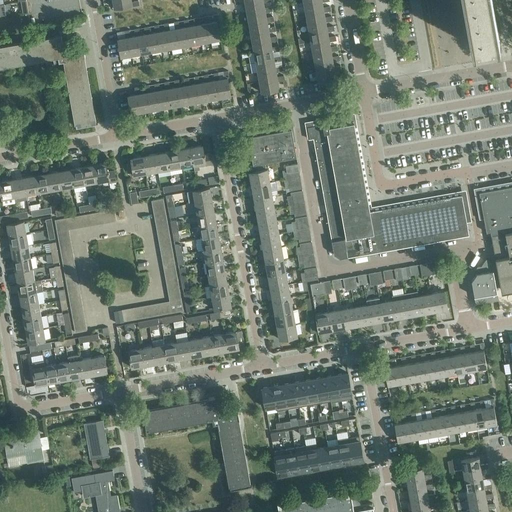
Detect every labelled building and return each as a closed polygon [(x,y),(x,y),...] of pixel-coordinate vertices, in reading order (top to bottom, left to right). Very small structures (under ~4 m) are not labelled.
[(260,0),(245,3),(247,13),(265,9),(265,7),(264,2),(271,1),(270,0),(260,0)] [(317,0),(304,2),(305,12),(324,9),(323,7),(322,2),(329,1),(329,0),(317,0)] [(463,0),(472,46),(499,41),(492,0),(463,0)] [(247,13),(249,23),(267,19),(266,17),(266,12),(272,11),(272,6),(265,7),(265,9),(247,13)] [(305,12),(307,22),(326,19),(325,17),(324,12),(331,11),(330,6),(323,7),(324,9),(305,12)] [(214,22),(209,22),(207,23),(211,41),(221,39),(218,22),(219,21),(218,14),(213,15),(214,22)] [(205,23),(199,24),(198,25),(201,43),(211,41),(207,23),(209,22),(208,16),(203,16),(205,23)] [(249,23),(250,33),(269,29),(268,27),(267,22),(274,21),(273,16),(266,17),(267,19),(249,23)] [(307,22),(309,32),(327,29),(327,27),(326,22),(333,21),(332,16),(325,17),(326,19),(307,22)] [(195,25),(190,26),(188,26),(191,45),(201,43),(198,25),(199,24),(198,17),(193,18),(195,25)] [(185,27),(180,28),(178,28),(181,46),(191,45),(188,26),(190,26),(188,19),(184,20),(185,27)] [(175,29),(170,30),(168,30),(171,48),(181,46),(178,28),(180,28),(178,21),(174,22),(175,29)] [(165,30),(160,31),(158,32),(161,50),(171,48),(168,30),(170,30),(169,23),(164,24),(165,30)] [(155,32),(150,33),(148,34),(151,52),(161,50),(158,32),(160,31),(159,24),(154,25),(155,32)] [(145,34),(140,35),(138,35),(141,54),(151,52),(148,34),(150,33),(149,26),(144,27),(145,34)] [(250,33),(252,43),(270,39),(270,37),(269,32),(276,31),(275,26),(268,27),(269,29),(250,33)] [(309,32),(311,42),(329,39),(329,37),(328,32),(335,30),(334,26),(327,27),(327,29),(309,32)] [(135,36),(130,37),(128,37),(131,55),(141,54),(138,35),(140,35),(139,28),(134,29),(135,36)] [(128,37),(130,37),(129,30),(124,31),(126,38),(118,39),(121,57),(131,55),(128,37)] [(67,74),(66,74),(65,74),(65,75),(69,74),(70,79),(68,79),(70,87),(68,87),(68,88),(71,87),(72,92),(71,92),(72,100),(70,100),(70,101),(73,100),(74,105),(73,106),(74,113),(72,114),(73,114),(76,114),(77,118),(75,119),(76,124),(76,127),(94,124),(94,123),(82,58),(85,57),(84,50),(65,54),(61,34),(54,36),(55,39),(0,48),(0,66),(0,67),(0,65),(5,64),(5,67),(6,67),(6,66),(11,65),(10,63),(18,62),(19,65),(19,63),(27,62),(26,60),(31,60),(32,63),(32,61),(40,59),(40,58),(44,57),(45,60),(46,60),(45,58),(53,57),(53,56),(58,55),(59,62),(66,61),(67,66),(66,66),(67,74)] [(252,43),(254,52),(272,49),(272,47),(271,42),(278,41),(277,36),(270,37),(270,39),(252,43)] [(311,42),(313,52),(331,49),(331,47),(330,42),(336,40),(336,36),(329,37),(329,39),(311,42)] [(313,52),(314,62),(333,59),(332,57),(331,51),(338,50),(337,45),(331,47),(331,49),(313,52)] [(254,52),(256,62),(274,59),(274,57),(273,52),(280,50),(279,46),(272,47),(272,49),(254,52)] [(314,62),(316,72),(335,69),(334,66),(333,61),(340,60),(339,55),(332,57),(333,59),(314,62)] [(256,62),(258,72),(276,69),(275,67),(275,62),(281,60),(281,56),(274,57),(274,59),(256,62)] [(258,72),(259,82),(278,79),(277,77),(276,71),(283,70),(282,65),(275,67),(276,69),(258,72)] [(335,69),(316,72),(318,82),(336,79),(335,71),(342,70),(341,65),(334,66),(335,69)] [(225,78),(220,79),(218,79),(221,98),(231,96),(228,78),(230,78),(228,70),(223,71),(225,78)] [(215,80),(210,81),(208,81),(211,100),(221,98),(218,79),(220,79),(218,72),(214,73),(215,80)] [(205,82),(200,83),(198,83),(201,101),(211,100),(208,81),(210,81),(208,74),(204,75),(205,82)] [(278,79),(259,82),(261,92),(280,89),(278,81),(285,80),(284,75),(277,77),(278,79)] [(195,83),(190,84),(188,85),(191,103),(201,101),(198,83),(200,83),(199,76),(194,77),(195,83)] [(185,85),(180,86),(178,87),(181,105),(191,103),(188,85),(190,84),(189,78),(184,78),(185,85)] [(175,87),(170,88),(168,88),(171,107),(181,105),(178,87),(180,86),(179,79),(174,80),(175,87)] [(165,89),(160,90),(158,90),(161,108),(171,107),(168,88),(170,88),(169,81),(164,82),(165,89)] [(155,91),(150,92),(148,92),(151,110),(161,108),(158,90),(160,90),(159,83),(154,84),(155,91)] [(146,92),(140,93),(138,94),(141,112),(151,110),(148,92),(150,92),(149,85),(144,85),(146,92)] [(138,94),(140,93),(139,86),(134,87),(136,94),(128,95),(131,114),(141,112),(138,94)] [(309,138),(309,139),(314,138),(332,240),(334,254),(340,258),(347,256),(347,257),(348,257),(348,256),(433,241),(434,241),(432,234),(467,228),(467,222),(462,195),(368,212),(351,119),(328,123),(328,122),(323,123),(323,124),(307,126),(309,138)] [(291,129),(277,132),(282,160),(296,157),(293,141),(291,129)] [(277,132),(263,134),(268,162),(282,160),(277,132)] [(255,165),(265,163),(268,162),(263,134),(248,137),(250,149),(253,165),(255,165)] [(202,145),(190,147),(193,164),(193,165),(194,170),(200,169),(199,164),(205,162),(205,165),(212,164),(210,154),(205,154),(205,153),(204,154),(202,145)] [(190,147),(179,149),(182,167),(193,165),(193,164),(190,147)] [(179,149),(167,152),(170,169),(182,167),(179,149)] [(167,152),(155,154),(158,171),(170,169),(167,152)] [(155,154),(143,156),(146,173),(158,171),(155,154)] [(146,173),(143,156),(131,158),(134,175),(146,173)] [(106,162),(94,165),(97,182),(109,180),(109,182),(116,181),(114,170),(108,171),(106,162)] [(286,165),(286,170),(287,173),(299,170),(298,163),(286,165)] [(94,165),(82,167),(86,184),(97,182),(94,165)] [(82,167),(71,169),(74,186),(86,184),(82,167)] [(71,169),(59,171),(62,188),(74,186),(71,169)] [(249,172),(252,185),(270,182),(268,169),(266,169),(256,171),(249,172)] [(287,173),(288,179),(300,176),(299,170),(287,173)] [(59,171),(47,173),(50,190),(62,188),(59,171)] [(47,173),(35,175),(38,192),(50,190),(47,173)] [(35,175),(23,177),(26,195),(38,192),(35,175)] [(288,179),(289,185),(301,182),(300,176),(288,179)] [(23,177),(11,180),(14,197),(26,195),(23,177)] [(14,197),(11,180),(0,181),(0,185),(2,199),(14,197)] [(252,185),(254,198),(272,195),(270,182),(252,185)] [(289,185),(290,188),(290,190),(302,188),(301,182),(289,185)] [(193,190),(195,202),(212,199),(210,187),(193,190)] [(511,187),(479,193),(486,231),(490,231),(491,234),(511,229),(511,187)] [(291,192),(291,195),(292,198),(303,196),(302,190),(291,192)] [(138,203),(136,191),(130,192),(132,204),(138,203)] [(254,198),(256,211),(274,207),(272,195),(254,198)] [(292,198),(293,204),(305,202),(303,196),(292,198)] [(151,200),(153,206),(164,204),(163,198),(151,200)] [(195,202),(197,214),(214,211),(212,199),(195,202)] [(293,204),(294,210),(306,208),(305,202),(293,204)] [(153,206),(154,212),(165,210),(164,204),(153,206)] [(256,211),(259,223),(277,220),(274,207),(256,211)] [(294,210),(294,213),(295,216),(307,214),(306,208),(294,210)] [(114,209),(108,210),(110,222),(117,221),(114,209)] [(108,210),(102,211),(104,223),(110,222),(108,210)] [(154,212),(155,218),(167,216),(165,210),(154,212)] [(102,211),(96,212),(99,224),(104,223),(102,211)] [(197,214),(199,226),(216,223),(214,211),(197,214)] [(96,212),(90,213),(93,225),(99,224),(96,212)] [(90,213),(85,214),(87,226),(93,225),(90,213)] [(85,214),(79,215),(81,227),(87,226),(85,214)] [(79,215),(73,216),(75,228),(81,227),(79,215)] [(73,216),(67,218),(69,229),(75,228),(73,216)] [(155,218),(156,224),(168,222),(167,216),(155,218)] [(295,218),(296,221),(296,224),(308,222),(307,216),(295,218)] [(55,220),(57,231),(69,229),(67,218),(55,220)] [(259,223),(261,236),(279,233),(277,220),(259,223)] [(7,224),(9,236),(26,233),(24,221),(7,224)] [(156,224),(157,230),(169,228),(168,222),(156,224)] [(296,224),(297,230),(309,228),(308,222),(296,224)] [(199,226),(201,238),(219,235),(216,223),(199,226)] [(157,230),(158,236),(170,234),(169,228),(157,230)] [(297,230),(298,236),(310,234),(309,228),(297,230)] [(57,231),(58,237),(70,235),(69,229),(57,231)] [(511,230),(490,234),(500,288),(511,285),(511,230)] [(9,236),(11,248),(28,245),(26,233),(9,236)] [(261,236),(263,249),(281,246),(279,233),(261,236)] [(158,236),(159,242),(171,240),(170,234),(158,236)] [(298,236),(299,239),(300,242),(311,239),(310,234),(298,236)] [(58,237),(59,243),(71,241),(70,235),(58,237)] [(201,238),(204,250),(221,247),(219,235),(201,238)] [(159,242),(160,248),(172,246),(171,240),(159,242)] [(59,243),(60,249),(72,247),(71,241),(59,243)] [(300,243),(300,246),(301,249),(313,247),(312,241),(300,243)] [(11,248),(13,260),(31,256),(28,245),(11,248)] [(160,248),(161,254),(173,251),(172,246),(160,248)] [(263,249),(266,262),(284,259),(281,246),(263,249)] [(60,249),(61,255),(73,253),(72,247),(60,249)] [(204,250),(206,262),(223,259),(221,247),(204,250)] [(301,249),(302,255),(314,253),(313,247),(301,249)] [(161,254),(162,259),(174,257),(173,251),(161,254)] [(61,255),(62,261),(74,259),(73,253),(61,255)] [(302,255),(303,261),(315,259),(314,253),(302,255)] [(13,260),(16,271),(33,268),(31,256),(13,260)] [(162,259),(163,265),(175,263),(174,257),(162,259)] [(499,300),(493,267),(492,262),(486,258),(481,265),(477,266),(475,269),(476,273),(471,280),(476,304),(499,300)] [(62,261),(63,267),(75,265),(74,259),(62,261)] [(206,262),(208,274),(225,270),(223,259),(206,262)] [(266,262),(268,275),(286,272),(284,259),(266,262)] [(303,261),(304,264),(304,267),(316,265),(315,259),(303,261)] [(432,262),(426,263),(428,275),(434,274),(432,262)] [(163,265),(164,271),(176,269),(175,263),(163,265)] [(428,275),(426,263),(420,264),(422,276),(428,275)] [(63,267),(64,273),(76,271),(75,265),(63,267)] [(406,266),(400,267),(402,279),(408,278),(406,266)] [(304,269),(305,272),(306,275),(317,273),(316,267),(304,269)] [(402,279),(400,267),(394,268),(396,280),(402,279)] [(16,271),(18,283),(35,280),(33,268),(16,271)] [(164,271),(165,277),(177,275),(176,269),(164,271)] [(208,274),(210,285),(227,282),(225,270),(208,274)] [(64,273),(66,279),(77,276),(76,271),(64,273)] [(381,271),(375,272),(377,284),(383,283),(381,271)] [(268,275),(270,288),(288,284),(286,272),(268,275)] [(377,284),(375,272),(369,273),(371,285),(377,284)] [(306,275),(307,281),(318,279),(317,273),(306,275)] [(165,277),(166,283),(178,281),(177,275),(165,277)] [(355,275),(349,277),(351,288),(357,287),(355,275)] [(66,279),(67,285),(79,282),(77,276),(66,279)] [(351,288),(349,277),(343,278),(345,289),(351,288)] [(18,283),(20,295),(37,292),(35,280),(18,283)] [(330,280),(324,281),(326,293),(332,292),(330,280)] [(166,283),(167,289),(179,287),(178,281),(166,283)] [(326,293),(324,281),(310,283),(312,295),(326,293)] [(67,285),(68,290),(80,288),(79,282),(67,285)] [(210,285),(212,297),(229,294),(227,282),(210,285)] [(270,288),(272,300),(291,297),(288,284),(270,288)] [(167,289),(168,295),(180,293),(179,287),(167,289)] [(68,290),(69,296),(81,294),(80,288),(68,290)] [(444,291),(431,293),(435,311),(448,309),(444,291)] [(20,295),(22,307),(39,304),(37,292),(20,295)] [(168,295),(170,301),(181,299),(180,293),(168,295)] [(431,293),(419,295),(422,313),(435,311),(431,293)] [(69,296),(70,302),(82,300),(81,294),(69,296)] [(229,294),(212,297),(214,309),(231,306),(229,294)] [(419,295),(406,298),(409,316),(422,313),(419,295)] [(272,300),(275,313),(293,310),(291,297),(272,300)] [(406,298),(393,300),(396,318),(409,316),(406,298)] [(181,299),(170,301),(172,313),(184,311),(181,299)] [(70,302),(71,308),(83,306),(82,300),(70,302)] [(393,300),(380,302),(383,320),(396,318),(393,300)] [(170,301),(164,302),(166,314),(172,313),(170,301)] [(164,302),(158,303),(160,315),(166,314),(164,302)] [(380,302),(367,304),(370,323),(383,320),(380,302)] [(158,303),(152,304),(154,316),(160,315),(158,303)] [(22,307),(24,319),(41,316),(39,304),(22,307)] [(152,304),(146,305),(148,317),(154,316),(152,304)] [(367,304),(354,307),(358,325),(370,323),(367,304)] [(146,305),(140,306),(142,318),(148,317),(146,305)] [(71,308),(72,314),(84,312),(83,306),(71,308)] [(140,306),(134,307),(136,319),(142,318),(140,306)] [(134,307),(128,308),(130,320),(136,319),(134,307)] [(354,307),(341,309),(345,327),(358,325),(354,307)] [(130,320),(128,308),(122,309),(124,321),(130,320)] [(341,309),(329,311),(332,330),(345,327),(341,309)] [(275,313),(277,326),(295,323),(293,310),(275,313)] [(332,330),(329,311),(316,314),(319,332),(332,330)] [(72,314),(73,320),(85,318),(84,312),(72,314)] [(24,319),(26,331),(43,328),(41,316),(24,319)] [(73,320),(74,326),(86,324),(85,318),(73,320)] [(295,323),(277,326),(279,339),(298,336),(295,323)] [(86,324),(74,326),(75,332),(87,330),(86,324)] [(43,328),(26,331),(28,343),(46,340),(43,328)] [(242,330),(224,333),(227,350),(239,348),(239,347),(245,346),(242,330)] [(224,333),(212,335),(215,353),(227,350),(224,333)] [(212,335),(200,337),(203,355),(215,353),(212,335)] [(200,337),(188,340),(192,357),(203,355),(200,337)] [(188,340),(177,342),(180,359),(192,357),(188,340)] [(177,342),(165,344),(168,361),(180,359),(177,342)] [(481,350),(476,351),(474,351),(477,369),(487,368),(484,350),(485,349),(484,342),(480,343),(481,350)] [(42,349),(41,343),(29,346),(31,356),(36,356),(35,351),(42,349)] [(165,344),(153,346),(156,363),(168,361),(165,344)] [(471,352),(466,353),(464,353),(467,371),(477,369),(474,351),(476,351),(474,344),(470,345),(471,352)] [(153,346),(141,348),(144,365),(156,363),(153,346)] [(461,353),(456,354),(454,355),(457,373),(467,371),(464,353),(466,353),(464,346),(460,346),(461,353)] [(451,355),(446,356),(444,356),(447,375),(457,373),(454,355),(456,354),(455,347),(450,348),(451,355)] [(144,365),(141,348),(129,350),(132,368),(144,365)] [(442,357),(436,358),(434,358),(437,376),(447,375),(444,356),(446,356),(445,349),(440,350),(442,357)] [(432,359),(426,360),(424,360),(427,378),(437,376),(434,358),(436,358),(435,351),(430,352),(432,359)] [(422,360),(416,361),(414,362),(418,380),(427,378),(424,360),(426,360),(425,353),(421,353),(422,360)] [(412,362),(407,363),(404,364),(408,382),(418,380),(414,362),(416,361),(415,354),(411,355),(412,362)] [(104,355),(92,357),(96,374),(107,372),(104,355)] [(402,364),(397,365),(394,365),(398,384),(408,382),(404,364),(407,363),(405,356),(401,357),(402,364)] [(92,357),(81,359),(84,376),(96,374),(92,357)] [(394,365),(397,365),(395,358),(391,359),(392,366),(384,367),(388,385),(398,384),(394,365)] [(84,376),(81,359),(69,361),(72,378),(72,381),(79,380),(79,377),(84,376)] [(69,361),(57,363),(60,381),(72,378),(69,361)] [(57,363),(45,365),(48,383),(60,381),(57,363)] [(48,383),(45,365),(33,368),(36,385),(48,383)] [(334,375),(338,394),(349,392),(345,373),(334,375)] [(324,377),(327,396),(338,394),(334,375),(324,377)] [(313,378),(317,398),(327,396),(324,377),(313,378)] [(302,380),(306,400),(317,398),(313,378),(302,380)] [(292,382),(295,402),(306,400),(302,380),(292,382)] [(281,384),(285,403),(295,402),(292,382),(281,384)] [(271,386),(274,406),(285,403),(281,384),(271,386)] [(259,388),(263,408),(274,406),(271,386),(259,388)] [(231,486),(230,486),(231,489),(248,486),(248,485),(236,420),(240,419),(238,412),(219,416),(216,396),(209,398),(209,401),(144,413),(144,412),(143,413),(146,430),(149,430),(149,429),(155,429),(154,427),(159,426),(160,429),(160,428),(168,426),(167,425),(172,424),(173,427),(174,427),(173,425),(181,424),(181,422),(186,422),(186,425),(187,425),(186,423),(194,421),(194,420),(199,419),(199,422),(200,422),(200,420),(207,419),(207,418),(212,417),(213,424),(221,423),(222,428),(220,428),(221,436),(220,436),(223,436),(224,441),(222,441),(224,449),(222,449),(222,450),(225,449),(226,454),(225,454),(226,462),(224,462),(225,463),(228,462),(229,467),(227,467),(229,475),(227,475),(227,476),(230,475),(231,480),(230,481),(231,486)] [(491,406),(486,407),(484,407),(487,425),(497,424),(494,406),(495,405),(494,398),(490,399),(491,406)] [(481,408),(476,409),(474,409),(477,427),(487,425),(484,407),(486,407),(484,400),(480,401),(481,408)] [(471,409),(466,410),(464,411),(467,429),(477,427),(474,409),(476,409),(474,402),(470,402),(471,409)] [(461,411),(456,412),(454,412),(457,431),(467,429),(464,411),(466,410),(465,403),(460,404),(461,411)] [(452,413),(446,414),(444,414),(448,433),(457,431),(454,412),(456,412),(455,405),(450,406),(452,413)] [(442,415),(436,416),(434,416),(438,434),(448,433),(444,414),(446,414),(445,407),(440,408),(442,415)] [(432,416),(427,417),(424,418),(428,436),(438,434),(434,416),(436,416),(435,409),(431,409),(432,416)] [(422,418),(417,419),(414,420),(418,438),(428,436),(424,418),(427,417),(425,410),(421,411),(422,418)] [(412,420),(407,421),(404,421),(408,440),(418,438),(414,420),(417,419),(415,412),(411,413),(412,420)] [(404,421),(407,421),(406,414),(401,415),(402,422),(395,423),(398,441),(408,440),(404,421)] [(84,423),(90,459),(110,455),(109,455),(105,431),(104,432),(103,428),(104,428),(103,420),(104,420),(104,419),(84,423)] [(4,437),(8,455),(10,466),(28,462),(44,459),(39,431),(32,432),(32,436),(22,438),(22,434),(4,437)] [(346,442),(350,462),(361,460),(357,440),(346,442)] [(336,444),(339,463),(350,462),(346,442),(336,444)] [(325,446),(329,465),(339,463),(336,444),(325,446)] [(315,448),(318,467),(329,465),(325,446),(315,448)] [(304,450),(307,469),(318,467),(315,448),(304,450)] [(293,452),(297,471),(307,469),(304,450),(293,452)] [(283,453),(286,473),(297,471),(293,452),(283,453)] [(272,455),(275,475),(286,473),(283,453),(272,455)] [(461,460),(463,470),(481,467),(481,469),(488,468),(488,463),(481,465),(479,457),(461,460)] [(42,466),(43,476),(54,474),(53,465),(42,466)] [(405,470),(407,480),(425,477),(425,479),(432,478),(432,474),(424,475),(423,467),(405,470)] [(463,470),(464,480),(483,477),(483,479),(490,478),(489,473),(482,475),(481,469),(481,467),(463,470)] [(113,470),(94,474),(72,477),(72,478),(74,478),(75,482),(73,482),(75,492),(75,491),(83,489),(84,496),(88,495),(89,496),(96,494),(98,511),(120,511),(117,494),(110,496),(107,480),(114,479),(113,470)] [(407,480),(408,490),(427,487),(427,489),(434,488),(433,483),(426,485),(425,479),(425,477),(407,480)] [(464,480),(466,490),(484,487),(485,489),(492,488),(491,483),(484,484),(483,479),(483,477),(464,480)] [(408,490),(410,500),(428,497),(429,499),(436,498),(435,493),(428,494),(427,489),(427,487),(408,490)] [(466,490),(468,500),(486,496),(487,499),(494,497),(493,493),(486,494),(485,489),(484,487),(466,490)] [(347,511),(374,511),(373,506),(372,503),(359,505),(359,504),(358,503),(357,502),(357,501),(356,501),(355,500),(353,500),(352,500),(351,490),(344,492),(344,495),(279,507),(279,506),(278,506),(279,511),(341,511),(342,511),(347,511)] [(468,500),(470,510),(488,506),(488,508),(495,507),(495,503),(488,504),(487,499),(486,496),(468,500)] [(410,500),(412,510),(430,507),(431,509),(438,508),(437,503),(430,504),(429,499),(428,497),(410,500)]
